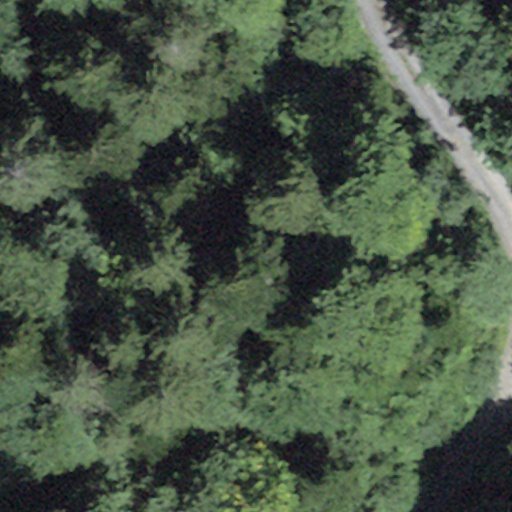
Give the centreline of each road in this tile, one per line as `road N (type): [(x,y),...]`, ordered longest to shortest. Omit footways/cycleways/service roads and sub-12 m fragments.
road 1 (track): [(376,0),(414,73),(511,216)]
road 2 (track): [(511,397),(421,511)]
